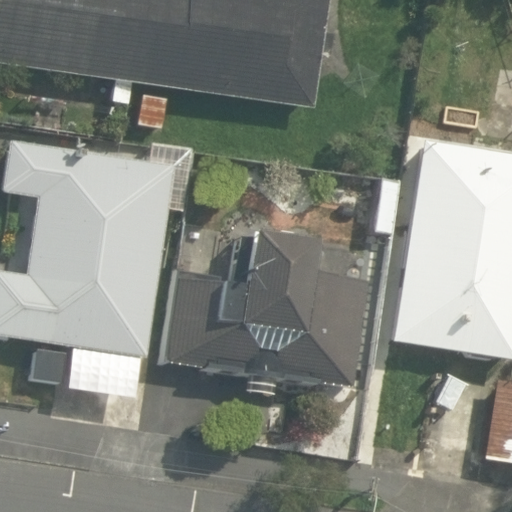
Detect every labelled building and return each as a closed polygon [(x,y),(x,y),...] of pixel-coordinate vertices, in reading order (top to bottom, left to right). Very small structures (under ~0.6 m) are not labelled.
[(0,0),(0,66),(309,105),(321,0),(0,0)] [(149,154),(2,136),(0,154),(0,197),(26,200),(9,339),(56,345),(51,389),(136,399),(161,196),(144,194),(149,154)] [(511,327),(511,156),(422,140),(385,345),(505,367),(511,327)] [(369,241),(179,219),(162,368),(351,390),(369,241)] [(511,380),(482,380),(479,462),(511,463),(511,380)]
